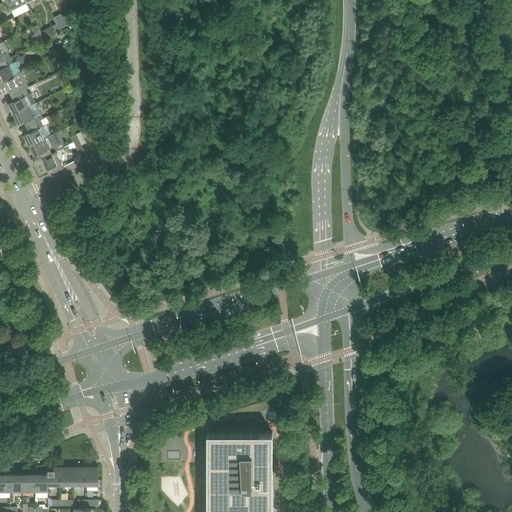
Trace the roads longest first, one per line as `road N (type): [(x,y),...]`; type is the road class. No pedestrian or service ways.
road 1 (secondary): [(323,274),(107,348)]
road 2 (secondary): [(120,385),(323,317)]
road 3 (primary): [(368,511),(357,471),(349,308)]
road 4 (unclassified): [(344,74),(322,161),(323,274)]
road 5 (primary): [(323,317),(333,511)]
road 6 (unclassified): [(347,268),(344,74)]
road 7 (secondary): [(511,214),(347,268)]
road 8 (secondary): [(349,308),(511,255)]
